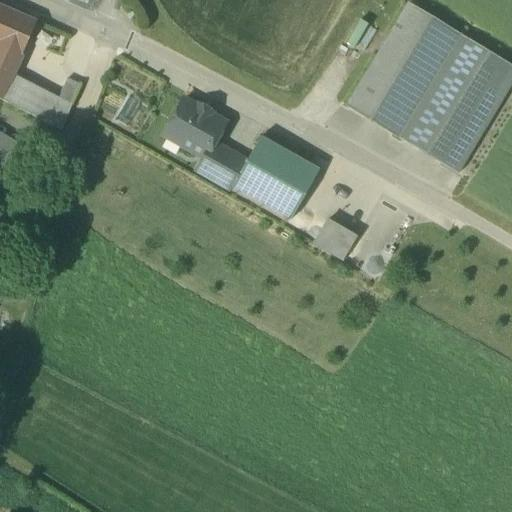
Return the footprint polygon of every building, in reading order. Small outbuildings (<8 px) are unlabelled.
[(407,4),(345,107),(396,138),(458,35),(407,4)] [(35,23),(0,8),(0,99),(0,100),(12,75),(35,23)] [(396,138),(396,139),(456,175),(511,82),(511,67),(458,35),(396,138)] [(58,98),(12,75),(0,100),(62,131),(72,105),(58,98)] [(80,86),(67,81),(58,98),(72,105),(80,86)] [(128,98),(118,115),(126,120),(136,103),(128,98)] [(212,114),(197,105),(195,108),(182,101),(162,136),(202,158),(194,172),(204,177),(221,148),(213,144),(224,124),(211,117),(212,114)] [(30,152),(0,133),(0,166),(15,176),(24,162),(30,152)] [(318,171),(259,138),(246,162),(231,188),(290,221),(318,171)] [(246,162),(221,148),(204,177),(229,192),(231,188),(246,162)] [(34,168),(24,162),(15,176),(26,182),(34,168)] [(355,237),(325,222),(312,244),(342,262),(355,237)]
